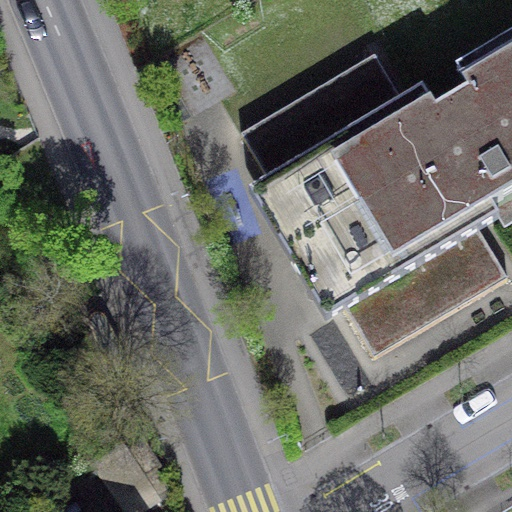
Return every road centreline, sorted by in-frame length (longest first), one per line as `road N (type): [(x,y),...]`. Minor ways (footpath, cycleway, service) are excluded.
road 1 (residential): [(240,511),(42,0)]
road 2 (residential): [(349,511),(511,416)]
